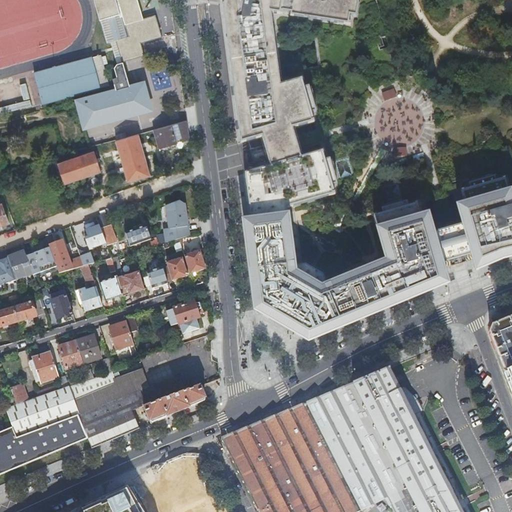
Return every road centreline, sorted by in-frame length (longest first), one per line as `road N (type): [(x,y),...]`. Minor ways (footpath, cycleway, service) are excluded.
road 1 (secondary): [(469,306),(238,414)]
road 2 (secondary): [(238,414),(15,511)]
road 3 (residential): [(0,351),(225,282)]
road 4 (residential): [(0,243),(211,171)]
road 5 (residential): [(190,0),(211,171)]
road 6 (residential): [(225,282),(238,414)]
